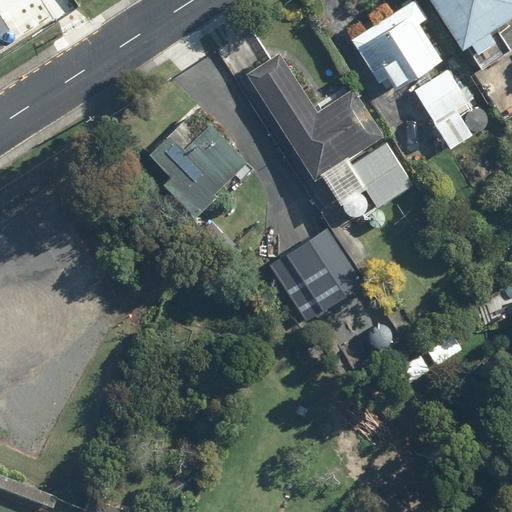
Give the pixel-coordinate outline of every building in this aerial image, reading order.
[(0,0),(0,34),(16,25),(0,0)] [(422,0),(413,0),(357,38),(385,80),(399,71),(407,82),(447,56),(424,20),(432,15),(422,0)] [(511,0),(439,0),(470,46),(478,40),(486,52),(503,41),(495,29),(511,17),(511,0)] [(251,72),(321,177),(329,172),(348,200),(369,187),(382,206),(418,182),(390,140),(357,161),(353,156),(389,132),(358,86),(322,110),(283,51),(251,72)] [(419,88),(440,120),(473,99),(452,67),(419,88)] [(496,125),(505,120),(493,99),(484,104),(496,125)] [(252,159),(217,121),(191,146),(177,131),(156,150),(178,174),(169,182),(201,215),(222,194),(219,190),(252,159)] [(329,225),(274,260),(308,314),(363,279),(329,225)] [(218,336),(210,356),(223,361),(231,342),(218,336)] [(0,475),(61,499),(65,489),(0,464),(0,475)] [(128,511),(130,507),(95,496),(89,511),(128,511)]
